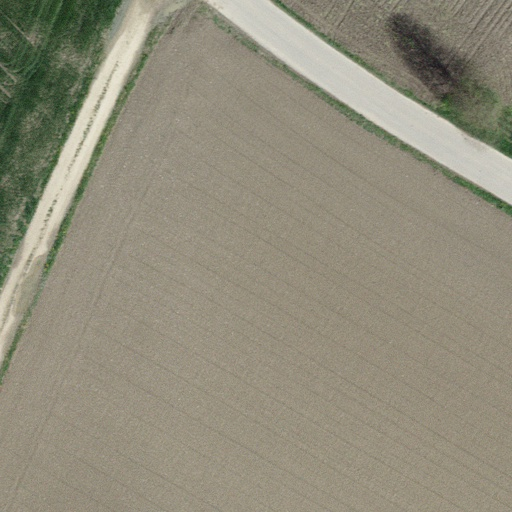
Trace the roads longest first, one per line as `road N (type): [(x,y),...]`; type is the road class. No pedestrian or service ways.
road 1 (track): [(152,0),(109,77),(0,330)]
road 2 (track): [(239,0),(362,94),(511,182)]
